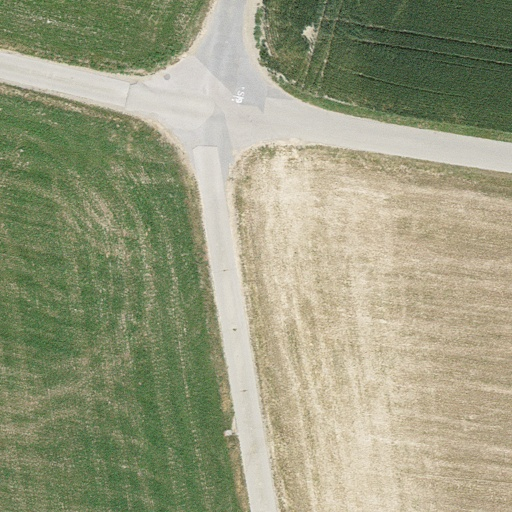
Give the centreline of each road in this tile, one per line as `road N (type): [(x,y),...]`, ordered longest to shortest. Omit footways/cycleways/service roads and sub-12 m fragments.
road 1 (track): [(511,150),(201,101),(0,55)]
road 2 (track): [(234,0),(201,101),(212,267),(253,511)]
